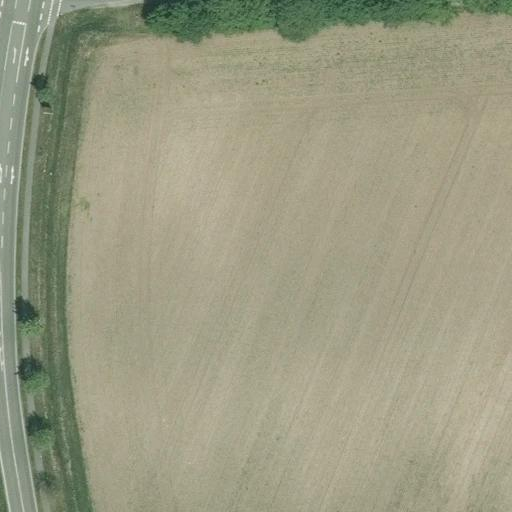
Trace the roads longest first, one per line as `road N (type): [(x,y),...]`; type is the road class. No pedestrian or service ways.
road 1 (secondary): [(23,511),(4,403),(0,274)]
road 2 (secondary): [(0,214),(28,0)]
